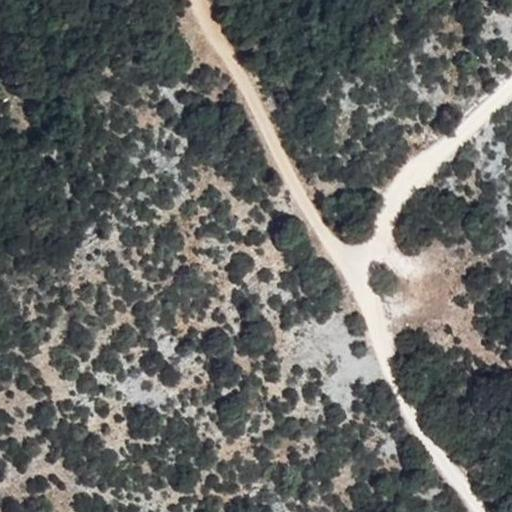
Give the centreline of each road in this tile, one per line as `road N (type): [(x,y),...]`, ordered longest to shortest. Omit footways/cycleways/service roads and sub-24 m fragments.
road 1 (track): [(195,0),(304,229),(401,396)]
road 2 (track): [(401,396),(358,261),(401,179),(511,95)]
road 3 (track): [(401,396),(473,511)]
